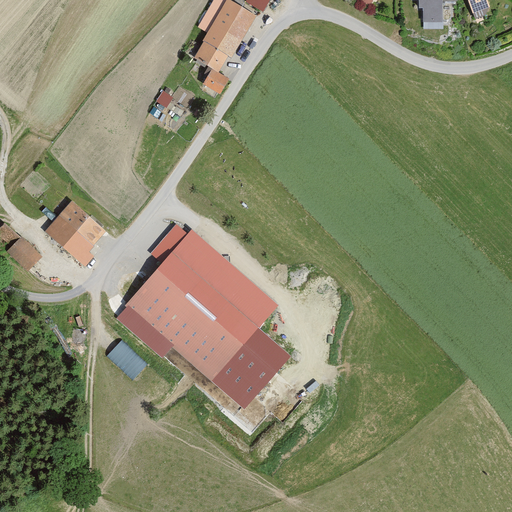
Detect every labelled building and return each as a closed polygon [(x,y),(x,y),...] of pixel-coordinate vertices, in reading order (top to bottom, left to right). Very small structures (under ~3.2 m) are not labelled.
[(274,0),(249,0),(247,5),(262,15),(274,0)] [(444,0),(420,0),(421,25),(445,26),(444,0)] [(467,0),(474,18),(491,12),(486,0),(467,0)] [(257,17),(227,2),(192,61),(210,73),(201,90),(220,99),(231,83),(219,75),(257,17)] [(163,87),(156,99),(168,106),(175,95),(163,87)] [(108,234),(75,204),(44,233),(86,270),(96,259),(89,253),(108,234)] [(280,304),(191,228),(187,233),(176,223),(151,252),(162,261),(124,305),(213,381),(280,304)] [(30,269),(44,255),(25,234),(10,248),(30,269)] [(124,338),(108,354),(133,379),(149,362),(124,338)]
